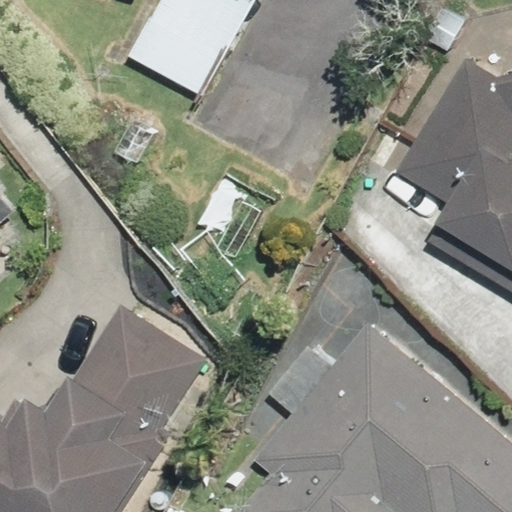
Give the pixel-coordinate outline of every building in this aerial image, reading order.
[(275,0),(181,0),(151,54),(222,95),(275,0)] [(511,76),(481,59),(419,171),(483,207),(459,250),(511,279),(511,76)] [(0,291),(26,269),(3,242),(31,212),(0,171),(0,291)] [(152,511),(243,367),(140,303),(81,398),(68,390),(49,420),(19,402),(0,432),(0,511),(152,511)] [(511,511),(511,426),(388,324),(354,366),(325,343),(285,391),(314,415),(277,461),(294,474),(262,511),(511,511)]
